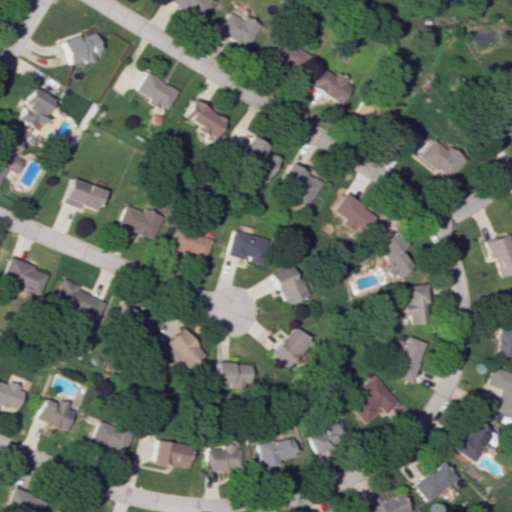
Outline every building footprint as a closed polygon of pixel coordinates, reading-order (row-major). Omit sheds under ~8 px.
[(206,0),(165,0),(197,18),(206,0)] [(255,24),(240,15),(237,19),(223,11),(212,30),(242,48),(255,24)] [(67,65),(93,57),(91,52),(98,50),(92,30),(59,41),(67,65)] [(287,45),(285,47),(272,39),(261,57),(299,81),(312,61),(287,45)] [(339,103),(349,78),(332,71),(330,74),(315,67),(306,88),(339,103)] [(130,93),(165,109),(174,88),(140,72),(130,93)] [(13,118),(31,128),(35,121),(39,123),(51,98),(29,87),(13,118)] [(393,106),(363,93),(355,113),(384,126),(393,106)] [(222,119),(189,98),(177,117),(210,138),(222,119)] [(471,132),(483,152),(511,134),(511,132),(501,114),(471,132)] [(0,132),(0,174),(3,168),(12,173),(19,160),(12,156),(21,140),(2,129),(0,132)] [(276,158),(261,150),(264,144),(245,135),(233,159),(247,166),(242,174),(263,184),(276,158)] [(444,181),(462,161),(445,146),(442,150),(429,139),(415,154),(444,181)] [(316,181),(286,162),(273,183),(303,203),(316,181)] [(58,201),(76,208),(77,205),(93,211),(101,190),(67,177),(58,201)] [(360,232),(371,214),(337,193),(326,212),(360,232)] [(138,208),(137,211),(120,204),(112,224),(148,239),(158,216),(138,208)] [(206,238),(170,226),(163,246),(200,258),(206,238)] [(220,253),(256,263),(263,239),(227,229),(220,253)] [(479,241),(485,258),(489,256),(496,276),(511,271),(511,261),(503,233),(479,241)] [(388,278),(406,269),(388,234),(370,244),(388,278)] [(43,271),(4,257),(0,267),(0,280),(35,293),(43,271)] [(267,271),(278,305),(300,297),(289,264),(267,271)] [(93,322),(101,299),(55,281),(46,306),(67,314),(67,312),(93,322)] [(401,284),(401,304),(398,304),(398,314),(404,314),(405,323),(424,323),(423,284),(401,284)] [(151,316),(108,301),(101,321),(144,336),(151,316)] [(493,354),(511,355),(511,314),(495,314),(493,354)] [(283,369),(308,342),(289,325),(265,352),(283,369)] [(160,340),(181,369),(200,356),(178,327),(160,340)] [(387,375),(406,383),(422,343),(402,335),(387,375)] [(210,385),(245,386),(246,363),(210,362),(210,385)] [(498,388),(491,410),(511,417),(511,414),(511,374),(489,367),(483,384),(498,388)] [(377,409),(381,413),(393,403),(370,374),(352,389),(359,397),(346,407),(359,423),(377,409)] [(0,405),(12,410),(20,389),(0,381),(0,405)] [(301,432),(309,452),(343,439),(335,418),(301,432)] [(448,447),(468,461),(489,431),(472,420),(462,434),(459,432),(448,447)] [(120,452),(127,432),(98,422),(90,442),(120,452)] [(292,457),(288,435),(251,443),(255,465),(292,457)] [(182,467),(186,446),(152,439),(148,461),(182,467)] [(235,445),(217,445),(217,449),(200,448),(200,468),(235,468),(235,445)] [(424,503),(453,476),(438,460),(409,487),(424,503)] [(0,509),(8,511),(35,511),(39,499),(6,488),(0,506),(0,509)] [(362,508),(363,511),(407,511),(397,491),(362,508)]
